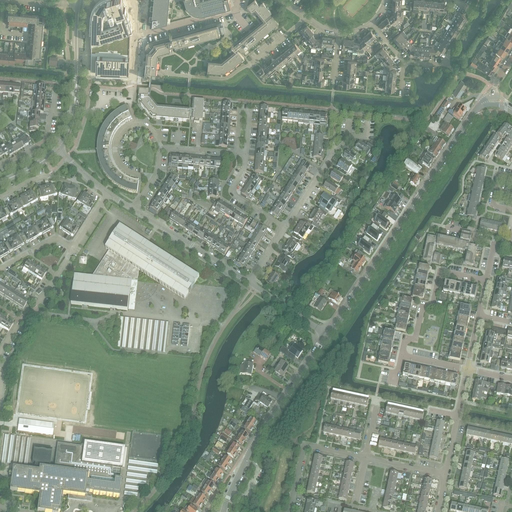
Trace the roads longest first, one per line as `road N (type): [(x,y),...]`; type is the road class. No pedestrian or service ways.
road 1 (tertiary): [(325,332),(468,118),(493,100)]
road 2 (tertiary): [(223,511),(254,442),(325,332)]
road 3 (residential): [(401,355),(432,305),(440,271),(485,280)]
road 4 (residential): [(248,282),(132,209)]
road 5 (residential): [(365,457),(304,444),(289,511)]
road 6 (residential): [(153,178),(121,165),(117,139),(141,123),(161,148)]
